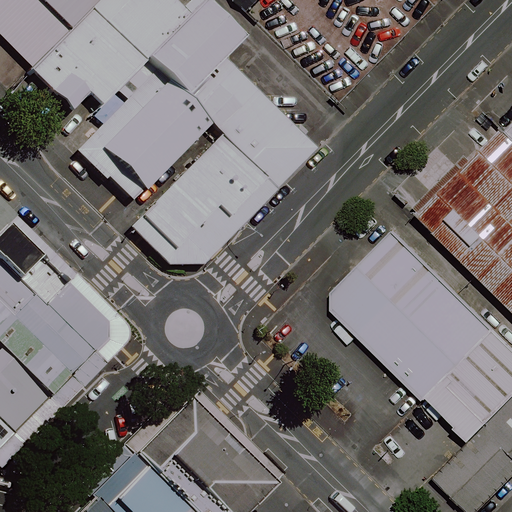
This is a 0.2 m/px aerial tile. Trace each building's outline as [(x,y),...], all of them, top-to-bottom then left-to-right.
[(0,0),(0,52),(19,72),(91,0),(0,0)] [(61,114),(73,101),(83,111),(95,99),(127,68),(173,23),(163,13),(150,0),(91,0),(19,72),(61,114)] [(173,23),(127,68),(165,106),(207,64),(225,47),(187,9),(173,23)] [(234,174),(258,198),(286,171),(300,157),(207,64),(165,106),(191,133),(206,147),(234,174)] [(165,106),(127,68),(95,99),(104,108),(60,152),(117,208),(191,133),(165,106)] [(511,112),(488,137),(511,160),(511,112)] [(511,160),(488,137),(405,221),(511,326),(511,160)] [(147,267),(189,267),(258,198),(234,174),(206,147),(117,237),(143,263),(147,267)] [(20,244),(0,224),(0,369),(32,402),(105,329),(20,244)] [(511,386),(511,364),(381,236),(312,306),(454,446),(511,386)] [(0,369),(0,434),(32,402),(0,369)] [(511,470),(511,389),(419,481),(451,511),(465,511),(509,468),(511,470)] [(234,511),(258,489),(175,405),(66,511),(234,511)]
